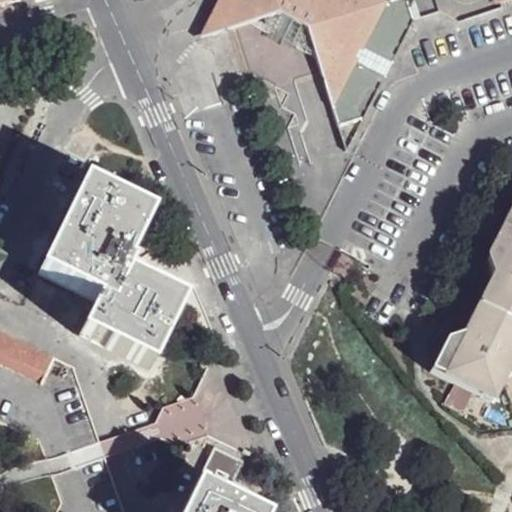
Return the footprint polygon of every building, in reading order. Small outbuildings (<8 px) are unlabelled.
[(214,0),(199,33),(271,10),(304,25),(336,123),(365,114),(415,6),(412,0),(214,0)] [(147,219),(81,186),(39,270),(94,299),(80,330),(147,366),(178,305),(124,277),(120,275),(129,255),(147,219)] [(511,221),(506,218),(495,240),(498,263),(483,290),(511,304),(511,221)] [(134,257),(129,255),(120,275),(124,277),(134,257)] [(511,304),(483,290),(469,317),(449,328),(437,350),(494,383),(510,358),(511,357),(511,304)] [(0,322),(0,358),(49,384),(91,511),(122,511),(72,360),(0,322)] [(241,463),(212,448),(193,487),(223,502),(241,463)] [(243,511),(223,502),(193,487),(180,511),(243,511)]
